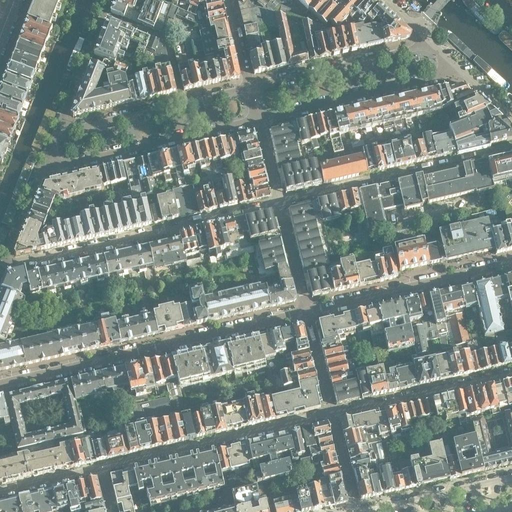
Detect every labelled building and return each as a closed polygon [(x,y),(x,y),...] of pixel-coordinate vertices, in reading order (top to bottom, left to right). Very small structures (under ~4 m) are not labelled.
[(49,29),(49,28),(59,2),(53,0),(35,0),(28,20),(49,29)] [(144,5),(135,1),(132,0),(114,0),(114,2),(127,8),(126,10),(130,11),(127,20),(137,23),(144,5)] [(163,3),(156,0),(146,0),(144,5),(137,23),(153,30),(163,3)] [(198,6),(222,1),(221,0),(191,0),(190,4),(187,12),(178,9),(172,6),(167,17),(173,20),(175,16),(194,24),(197,23),(194,14),(198,6)] [(191,0),(174,0),(172,6),(178,9),(181,0),(190,4),(191,0)] [(258,0),(236,0),(239,11),(266,5),(258,0)] [(308,10),(296,0),(258,0),(266,5),(274,13),(284,16),(285,15),(302,20),(303,20),(308,10)] [(296,0),(308,10),(317,0),(296,0)] [(325,26),(348,0),(317,0),(308,10),(303,20),(303,21),(311,23),(323,27),(327,28),(325,26)] [(346,20),(363,0),(348,0),(325,26),(327,28),(336,30),(346,20)] [(367,19),(379,6),(371,0),(363,0),(346,20),(351,21),(363,24),(367,19)] [(460,0),(465,6),(490,31),(493,34),(494,34),(495,34),(496,34),(497,34),(498,34),(498,33),(499,33),(499,32),(500,32),(500,31),(500,30),(500,29),(499,26),(473,0),(460,0)] [(225,16),(222,4),(222,1),(198,6),(194,14),(197,23),(225,16)] [(130,11),(126,10),(127,8),(114,2),(110,13),(127,20),(130,11)] [(161,33),(167,17),(172,6),(163,3),(153,30),(161,33)] [(276,20),(274,13),(266,5),(239,11),(243,28),(263,23),(276,20)] [(396,22),(379,6),(367,19),(373,24),(376,21),(382,26),(380,28),(389,31),(396,22)] [(78,33),(86,36),(95,12),(87,9),(78,33)] [(286,24),(284,16),(274,13),(276,20),(277,26),(286,24)] [(231,41),(228,28),(227,24),(225,16),(197,23),(199,32),(213,28),(217,45),(231,41)] [(47,42),(52,30),(49,29),(49,28),(49,29),(28,20),(27,21),(23,32),(47,42)] [(116,35),(120,25),(107,20),(103,30),(116,35)] [(313,30),(311,23),(303,21),(303,20),(302,20),(302,21),(304,32),(313,30)] [(358,50),(351,21),(346,20),(336,30),(327,28),(323,27),(330,56),(333,56),(333,57),(338,56),(338,54),(342,54),(342,55),(347,53),(347,52),(351,51),(351,53),(356,51),(356,50),(358,50)] [(383,44),(379,28),(380,28),(382,26),(376,21),(373,24),(371,26),(363,24),(351,21),(358,50),(383,44)] [(410,35),(396,22),(389,31),(380,28),(379,28),(383,44),(387,43),(409,38),(410,35)] [(257,34),(256,30),(264,28),(263,23),(243,28),(245,37),(257,34)] [(330,56),(323,27),(311,23),(313,30),(315,40),(317,49),(319,59),(330,56)] [(288,33),(286,24),(277,26),(279,35),(288,33)] [(129,41),(133,31),(120,25),(116,35),(124,39),(129,41)] [(217,45),(213,28),(199,32),(201,40),(205,57),(223,52),(233,50),(231,41),(217,45)] [(511,47),(511,36),(504,29),(499,34),(511,47)] [(124,39),(116,35),(103,30),(100,38),(127,48),(128,45),(122,43),(124,39)] [(315,40),(313,30),(304,32),(306,41),(315,40)] [(446,38),(471,61),(476,55),(452,31),(449,30),(444,35),(446,38)] [(139,63),(150,37),(133,31),(129,41),(139,45),(132,61),(139,63)] [(43,53),(47,42),(23,32),(19,43),(43,53)] [(290,43),(288,33),(279,35),(280,41),(281,45),(290,43)] [(259,43),(257,34),(245,37),(247,46),(259,43)] [(79,36),(68,65),(68,66),(68,67),(69,68),(70,69),(71,69),(72,69),(73,68),(74,68),(85,39),(79,36)] [(153,59),(160,42),(150,37),(139,63),(139,64),(148,62),(154,60),(153,59)] [(127,48),(100,38),(97,45),(118,54),(120,50),(125,52),(127,48)] [(211,84),(207,67),(205,57),(201,40),(191,42),(196,63),(202,87),(211,84)] [(317,49),(315,40),(306,41),(308,51),(317,49)] [(283,55),(281,45),(280,41),(260,46),(261,53),(265,72),(286,67),(283,55)] [(169,65),(164,43),(160,42),(153,59),(154,60),(155,68),(159,68),(169,65)] [(38,64),(43,53),(19,43),(14,54),(38,64)] [(261,53),(260,46),(259,43),(247,46),(249,55),(261,53)] [(293,53),(290,43),(281,45),(283,55),(293,53)] [(118,54),(97,45),(93,55),(104,59),(114,64),(117,57),(122,59),(124,56),(118,54)] [(308,62),(306,52),(305,47),(302,48),(303,53),(293,55),(295,65),(308,62)] [(319,59),(317,49),(308,51),(310,61),(319,59)] [(239,76),(233,50),(223,52),(225,62),(229,80),(238,78),(239,76)] [(265,72),(261,53),(249,55),(254,74),(265,72)] [(295,65),(293,55),(293,53),(283,55),(286,67),(295,65)] [(34,75),(38,64),(14,54),(10,65),(34,75)] [(187,65),(185,55),(175,57),(177,67),(187,65)] [(477,56),(473,61),(503,89),(503,90),(504,90),(505,90),(506,90),(506,89),(507,89),(508,89),(508,88),(509,87),(509,86),(509,85),(509,84),(508,83),(508,82),(477,56)] [(127,69),(114,64),(104,59),(101,68),(104,69),(111,72),(112,72),(118,75),(123,77),(127,69)] [(220,82),(217,66),(215,60),(210,62),(211,66),(207,67),(211,84),(220,82)] [(229,80),(225,62),(222,62),(223,65),(217,66),(220,82),(221,82),(229,80)] [(114,107),(129,103),(129,104),(131,103),(125,80),(125,77),(123,77),(118,75),(113,76),(112,72),(111,72),(105,73),(108,85),(102,87),(103,92),(95,94),(104,69),(101,68),(90,63),(87,72),(80,90),(80,89),(77,96),(76,98),(77,98),(70,115),(72,117),(81,115),(105,109),(105,110),(114,107)] [(196,63),(187,65),(177,67),(183,91),(202,87),(196,63)] [(30,86),(34,75),(10,65),(5,77),(30,86)] [(175,93),(169,65),(159,68),(165,95),(175,93)] [(165,95),(159,68),(154,70),(156,76),(151,77),(156,97),(165,95)] [(156,97),(151,77),(147,78),(146,73),(141,74),(142,76),(147,99),(156,97)] [(70,76),(63,74),(51,104),(51,105),(50,106),(51,107),(51,108),(51,109),(52,110),(53,110),(54,109),(55,109),(56,108),(57,107),(70,76)] [(147,99),(142,76),(137,77),(139,84),(135,84),(139,101),(147,99)] [(25,97),(30,86),(5,77),(1,88),(25,97)] [(139,101),(135,84),(134,78),(125,80),(131,103),(139,101)] [(459,97),(470,92),(462,84),(447,88),(452,105),(453,105),(456,103),(461,101),(459,97)] [(0,100),(21,108),(25,97),(1,88),(0,90),(0,100)] [(452,105),(447,88),(441,89),(433,91),(440,110),(452,105)] [(440,111),(440,110),(433,91),(422,94),(426,112),(431,111),(431,113),(440,111)] [(458,107),(477,98),(470,92),(459,97),(461,101),(456,103),(458,107)] [(426,112),(422,94),(411,96),(416,117),(422,115),(422,113),(426,112)] [(416,117),(411,96),(400,99),(404,117),(408,116),(409,118),(416,117)] [(456,116),(483,104),(477,98),(458,107),(453,109),(456,116)] [(404,117),(400,99),(389,101),(394,122),(400,121),(400,118),(404,117)] [(0,113),(16,120),(21,108),(0,100),(0,113)] [(394,122),(389,101),(378,104),(382,122),(386,121),(387,124),(394,122)] [(382,122),(378,104),(366,106),(371,127),(378,126),(377,123),(382,122)] [(459,122),(489,109),(483,104),(456,116),(459,122)] [(371,127),(366,106),(355,109),(360,127),(364,126),(365,129),(371,127)] [(45,108),(30,146),(40,150),(55,113),(45,108)] [(360,127),(355,109),(344,111),(349,132),(356,131),(355,128),(360,127)] [(511,140),(511,130),(501,120),(489,109),(459,122),(448,127),(448,129),(453,141),(456,153),(511,140)] [(349,132),(344,111),(333,114),(338,135),(349,132)] [(24,123),(16,120),(0,113),(0,139),(9,143),(9,142),(15,145),(24,123)] [(338,135),(333,114),(324,116),(328,137),(333,136),(335,143),(340,142),(338,135)] [(329,141),(328,137),(324,116),(314,118),(320,144),(329,141)] [(320,144),(314,118),(304,120),(309,141),(310,140),(313,154),(315,153),(314,149),(321,148),(320,144)] [(301,145),(310,143),(309,141),(304,120),(277,127),(278,129),(268,131),(277,167),(299,162),(299,160),(304,158),(301,145)] [(256,143),(253,132),(237,136),(239,147),(245,145),(256,143)] [(436,158),(431,139),(430,133),(421,135),(422,143),(426,160),(436,158)] [(456,153),(453,141),(451,141),(450,135),(431,139),(436,158),(456,153)] [(238,157),(233,137),(224,139),(229,159),(233,158),(234,164),(239,163),(239,162),(238,157)] [(0,151),(5,154),(9,143),(0,139),(0,151)] [(229,159),(224,139),(215,142),(221,167),(225,166),(224,160),(229,159)] [(375,143),(374,139),(363,141),(364,147),(370,145),(370,144),(375,143)] [(415,163),(411,146),(410,139),(399,142),(405,165),(415,163)] [(364,147),(363,141),(352,144),(353,148),(353,149),(364,147)] [(221,167),(215,142),(207,143),(211,161),(212,162),(216,161),(217,163),(215,164),(216,168),(221,167)] [(405,165),(399,142),(388,144),(394,168),(405,165)] [(211,161),(207,143),(199,146),(204,168),(205,168),(209,167),(208,162),(211,161)] [(258,151),(256,143),(245,145),(247,154),(258,151)] [(426,160),(422,143),(411,146),(415,163),(426,160)] [(394,168),(388,144),(380,146),(381,151),(385,170),(394,168)] [(208,182),(205,168),(204,168),(199,146),(190,148),(194,165),(199,163),(201,173),(200,175),(202,183),(208,182)] [(385,170),(381,151),(377,151),(376,147),(371,148),(376,172),(377,172),(385,170)] [(194,166),(194,165),(190,148),(176,151),(185,187),(190,186),(186,168),(194,166)] [(376,172),(371,148),(362,150),(363,156),(367,174),(376,172)] [(185,187),(176,151),(167,153),(171,170),(176,189),(185,187)] [(258,151),(247,154),(238,157),(239,162),(243,161),(243,165),(244,164),(261,160),(258,151)] [(17,188),(24,192),(38,157),(38,156),(38,155),(37,154),(36,153),(35,153),(34,153),(33,153),(32,153),(32,154),(31,154),(31,155),(17,188)] [(171,170),(167,153),(158,156),(162,172),(165,183),(172,181),(171,177),(170,178),(168,171),(171,170)] [(511,154),(490,160),(487,160),(495,192),(499,191),(511,186),(511,154)] [(162,172),(158,156),(151,157),(151,155),(146,156),(147,158),(146,158),(152,183),(160,181),(158,173),(162,172)] [(367,174),(363,156),(318,166),(322,185),(367,174)] [(152,183),(146,158),(134,161),(142,197),(144,196),(155,194),(152,183)] [(263,169),(262,165),(261,160),(244,164),(245,168),(240,169),(242,174),(247,173),(263,169)] [(495,192),(487,160),(460,167),(459,167),(459,168),(459,170),(425,177),(425,176),(424,175),(423,175),(397,181),(397,182),(397,184),(395,184),(395,183),(387,184),(387,186),(393,209),(403,207),(405,215),(407,215),(406,210),(422,207),(421,204),(427,202),(427,204),(475,193),(475,194),(492,190),(493,195),(495,192)] [(142,197),(134,161),(121,164),(125,181),(127,190),(129,200),(130,200),(140,198),(142,197)] [(321,185),(316,165),(316,162),(300,166),(299,162),(277,167),(281,185),(283,184),(285,193),(321,185)] [(125,181),(121,164),(116,165),(115,163),(111,164),(112,166),(106,167),(110,184),(125,181)] [(110,184),(106,167),(98,169),(102,186),(110,184)] [(103,190),(102,186),(98,169),(70,176),(75,197),(103,190)] [(267,186),(263,169),(247,173),(249,181),(251,181),(252,187),(253,189),(267,186)] [(75,197),(70,176),(42,182),(39,191),(54,197),(61,200),(60,195),(64,194),(65,199),(75,197)] [(237,205),(230,177),(221,179),(224,189),(228,207),(237,205)] [(248,202),(245,188),(243,181),(234,183),(239,204),(248,202)] [(207,212),(202,190),(201,184),(195,185),(194,185),(190,186),(185,187),(176,189),(172,190),(174,197),(178,218),(207,212)] [(393,209),(387,186),(387,184),(379,186),(379,188),(378,188),(377,186),(357,191),(363,219),(364,219),(367,231),(387,227),(383,211),(393,209)] [(270,197),(267,186),(253,189),(255,200),(270,197)] [(511,186),(499,191),(506,216),(508,224),(511,223),(511,186)] [(255,200),(253,189),(252,187),(245,188),(248,202),(255,200)] [(216,210),(212,193),(208,194),(207,189),(202,190),(207,212),(216,210)] [(228,207),(224,189),(218,190),(219,194),(216,195),(219,209),(228,207)] [(129,200),(127,190),(112,193),(115,203),(121,202),(126,201),(129,200)] [(50,209),(54,197),(39,191),(33,205),(48,211),(55,214),(56,211),(52,209),(50,209)] [(363,219),(357,191),(356,191),(334,197),(340,219),(341,225),(347,223),(343,212),(356,208),(359,220),(363,219)] [(151,225),(144,196),(142,197),(140,198),(141,202),(136,203),(142,227),(151,225)] [(330,253),(323,223),(340,219),(334,197),(334,196),(296,206),(296,208),(287,210),(289,217),(307,289),(309,289),(311,298),(317,297),(333,293),(328,273),(325,274),(323,267),(328,265),(329,264),(327,254),(330,253)] [(2,223),(10,226),(21,201),(12,197),(2,223)] [(178,218),(174,197),(156,201),(157,206),(161,222),(178,218)] [(114,234),(107,205),(105,198),(99,199),(100,205),(103,206),(104,211),(99,212),(104,236),(114,234)] [(142,227),(136,203),(131,205),(130,200),(129,200),(126,201),(132,229),(142,227)] [(132,229),(126,201),(121,202),(122,207),(117,208),(123,231),(132,229)] [(123,231),(117,208),(112,209),(111,204),(107,205),(114,234),(123,231)] [(47,215),(48,211),(33,205),(30,212),(47,219),(50,220),(51,219),(52,217),(47,215)] [(161,222),(157,206),(150,207),(151,213),(153,224),(161,222)] [(104,236),(99,212),(94,213),(93,209),(88,210),(89,214),(95,238),(104,236)] [(280,239),(275,220),(273,220),(271,211),(244,217),(247,232),(249,240),(258,238),(260,244),(280,239)] [(44,225),(47,219),(30,212),(27,222),(41,228),(46,229),(46,230),(52,228),(51,225),(48,225),(47,226),(44,225)] [(89,214),(79,216),(80,220),(85,240),(95,238),(89,214)] [(247,232),(244,217),(233,220),(238,241),(243,239),(241,233),(247,232)] [(66,244),(61,222),(55,223),(54,219),(51,219),(50,220),(51,225),(52,228),(57,247),(66,244)] [(85,240),(80,220),(74,222),(73,219),(69,220),(70,223),(75,242),(85,240)] [(75,242),(70,223),(69,220),(61,222),(66,244),(75,242)] [(240,248),(238,241),(233,220),(222,223),(229,247),(229,250),(240,248)] [(494,250),(489,229),(487,221),(467,226),(465,223),(459,224),(458,228),(438,232),(441,246),(445,261),(494,250)] [(41,250),(38,238),(38,237),(37,237),(41,228),(27,222),(26,222),(13,253),(15,256),(41,250)] [(229,247),(222,223),(212,225),(218,250),(229,247)] [(511,250),(511,240),(508,224),(503,225),(504,229),(499,231),(505,252),(511,250)] [(218,250),(212,225),(202,227),(202,228),(207,249),(208,253),(214,251),(216,258),(226,256),(225,253),(225,252),(219,254),(218,250)] [(0,228),(0,251),(8,230),(1,227),(0,228)] [(428,265),(424,248),(420,228),(417,229),(408,231),(407,227),(383,232),(389,245),(392,244),(399,272),(428,265)] [(57,247),(52,228),(46,230),(50,248),(57,247)] [(207,249),(202,228),(192,230),(197,246),(198,252),(207,249)] [(505,252),(499,231),(494,232),(493,228),(489,229),(494,250),(495,255),(505,252)] [(50,248),(46,230),(46,229),(41,234),(42,238),(38,238),(41,250),(50,248)] [(197,246),(192,230),(186,231),(191,252),(194,252),(193,246),(197,246)] [(191,252),(186,231),(179,233),(180,239),(183,249),(186,248),(188,253),(191,252)] [(185,261),(183,249),(180,239),(167,242),(172,264),(185,261)] [(287,266),(285,257),(280,239),(260,244),(253,246),(254,251),(255,254),(254,256),(258,276),(260,277),(265,275),(266,277),(277,274),(276,269),(287,266)] [(172,264),(167,242),(148,247),(153,265),(153,268),(172,264)] [(445,261),(441,246),(438,247),(437,245),(424,248),(428,265),(445,261)] [(153,265),(148,247),(140,249),(140,248),(134,250),(126,252),(131,274),(134,273),(133,270),(138,268),(139,272),(146,271),(145,267),(153,265)] [(396,272),(391,250),(372,255),(373,258),(376,267),(379,282),(397,278),(396,272)] [(131,274),(126,252),(118,254),(112,255),(104,257),(108,275),(116,274),(117,277),(123,276),(122,272),(127,271),(128,275),(131,274)] [(359,287),(354,266),(351,254),(345,255),(347,262),(339,264),(339,265),(332,267),(333,272),(328,273),(333,293),(345,290),(349,289),(359,287)] [(108,275),(104,257),(97,258),(93,259),(93,260),(87,261),(91,279),(96,278),(97,282),(103,281),(102,277),(108,275)] [(379,282),(376,267),(373,258),(363,261),(364,263),(354,266),(359,287),(379,282)] [(91,279),(87,261),(81,262),(76,263),(70,265),(75,283),(80,282),(81,286),(87,284),(86,281),(91,279)] [(75,283),(70,265),(64,266),(59,267),(54,269),(58,287),(63,286),(64,290),(70,288),(69,284),(75,283)] [(291,281),(287,266),(276,269),(277,274),(280,283),(291,281)] [(28,288),(25,275),(24,268),(19,269),(19,270),(11,271),(9,272),(6,275),(6,274),(5,276),(6,276),(0,289),(19,296),(22,289),(24,288),(28,288)] [(58,287),(54,269),(48,270),(43,271),(37,272),(35,273),(39,291),(47,290),(47,293),(53,292),(53,288),(58,287)] [(39,291),(35,273),(33,273),(25,275),(28,288),(30,294),(39,291)] [(511,289),(511,275),(503,278),(506,291),(511,289)] [(504,336),(497,308),(509,305),(509,304),(506,291),(503,278),(460,288),(466,316),(478,313),(484,337),(491,336),(491,339),(495,338),(504,336)] [(295,298),(291,281),(280,283),(281,287),(283,286),(287,304),(293,302),(294,302),(294,301),(295,301),(295,300),(295,299),(295,298)] [(270,308),(266,290),(265,287),(260,288),(259,286),(203,299),(208,322),(214,321),(221,319),(226,318),(233,316),(245,314),(245,313),(252,312),(257,311),(264,309),(270,308)] [(287,304),(283,286),(281,287),(277,288),(276,286),(272,287),(272,289),(266,290),(270,308),(276,306),(281,305),(287,304)] [(469,343),(463,321),(467,320),(466,316),(460,288),(455,289),(442,292),(437,294),(445,325),(450,324),(456,350),(462,375),(482,371),(477,349),(475,342),(469,343)] [(0,320),(12,326),(20,306),(23,298),(19,296),(0,289),(0,320)] [(208,322),(203,299),(201,289),(187,292),(190,304),(195,325),(203,323),(204,324),(208,323),(208,322)] [(195,325),(190,304),(183,306),(182,301),(183,301),(180,290),(175,291),(178,304),(183,328),(195,325)] [(448,337),(445,325),(437,294),(428,296),(432,310),(429,311),(419,313),(421,320),(422,326),(426,341),(439,339),(448,337)] [(429,311),(425,296),(416,299),(419,313),(429,311)] [(421,320),(419,313),(416,299),(403,302),(408,323),(421,320)] [(413,345),(410,329),(408,323),(403,302),(394,304),(398,321),(402,320),(404,329),(400,330),(404,347),(413,345)] [(183,328),(178,304),(152,311),(153,315),(158,334),(183,328)] [(394,329),(392,324),(395,323),(394,322),(398,321),(394,304),(377,308),(381,325),(385,324),(385,326),(387,325),(389,331),(386,331),(387,333),(384,334),(388,351),(404,347),(400,330),(397,330),(396,329),(394,329)] [(390,362),(388,351),(384,334),(381,325),(377,308),(364,311),(369,330),(377,365),(381,364),(383,373),(394,370),(394,369),(392,361),(390,362)] [(369,330),(364,311),(350,314),(318,322),(320,332),(318,333),(320,343),(343,337),(343,338),(344,337),(343,337),(347,336),(347,332),(357,330),(358,333),(369,330)] [(158,334),(153,315),(147,317),(146,313),(139,315),(140,318),(134,320),(139,338),(146,337),(151,336),(158,334)] [(139,338),(134,320),(129,321),(128,318),(121,319),(122,323),(116,324),(120,343),(127,341),(132,340),(139,338)] [(120,343),(116,324),(114,319),(94,323),(95,325),(100,348),(120,343)] [(0,339),(6,342),(12,326),(0,320),(0,339)] [(100,348),(95,325),(86,327),(91,350),(100,348)] [(306,341),(303,329),(303,328),(302,328),(302,327),(301,326),(300,326),(299,326),(291,328),(295,343),(306,341)] [(426,341),(422,326),(410,329),(413,345),(416,356),(421,354),(428,353),(425,341),(426,341)] [(91,350),(86,327),(67,331),(73,354),(80,352),(80,353),(85,351),(91,350)] [(293,341),(290,329),(280,331),(283,343),(293,341)] [(73,354),(67,331),(47,336),(52,359),(60,357),(65,356),(73,354)] [(285,351),(283,343),(280,331),(269,334),(274,354),(285,351)] [(275,358),(274,354),(269,334),(258,336),(263,360),(275,358)] [(52,359),(47,336),(28,340),(33,363),(40,362),(45,361),(52,359)] [(263,360),(258,336),(246,339),(253,368),(260,366),(261,366),(265,365),(263,360)] [(511,364),(507,347),(505,336),(504,336),(495,338),(497,348),(501,366),(511,364)] [(339,347),(338,343),(344,342),(343,338),(343,337),(320,343),(322,351),(339,347)] [(253,368),(246,339),(226,344),(233,373),(253,368)] [(33,363),(28,340),(20,342),(25,365),(33,363)] [(501,366),(497,348),(492,349),(490,340),(485,341),(487,350),(492,369),(501,366)] [(308,350),(306,341),(295,343),(297,353),(308,350)] [(25,365),(20,342),(0,347),(0,359),(2,370),(11,368),(11,369),(17,367),(25,365)] [(233,373),(226,344),(206,349),(202,350),(209,378),(233,373)] [(347,353),(346,349),(341,350),(340,347),(339,347),(322,351),(324,359),(343,354),(347,353)] [(492,369),(487,350),(480,352),(479,348),(477,349),(482,371),(492,369)] [(209,378),(202,350),(183,354),(190,383),(209,378)] [(311,360),(308,350),(297,353),(287,355),(288,359),(291,359),(293,365),(311,360)] [(462,375),(456,350),(451,351),(453,357),(447,358),(452,378),(462,375)] [(439,381),(434,359),(434,360),(434,359),(432,352),(428,353),(421,354),(428,383),(439,381)] [(190,383),(183,354),(171,357),(178,386),(190,383)] [(345,363),(343,354),(324,359),(326,367),(345,363)] [(428,383),(421,354),(416,356),(411,357),(413,365),(418,386),(428,383)] [(452,378),(447,358),(446,356),(434,359),(434,360),(434,359),(439,381),(452,378)] [(178,386),(171,357),(159,360),(165,383),(168,394),(169,400),(181,398),(178,386)] [(165,383),(159,360),(150,362),(155,385),(165,383)] [(313,371),(311,362),(311,360),(293,365),(292,365),(294,371),(288,372),(289,377),(313,371)] [(154,387),(148,362),(139,365),(146,394),(150,393),(149,388),(154,387)] [(348,373),(345,363),(326,367),(329,377),(341,375),(348,373)] [(388,393),(384,378),(383,373),(381,364),(377,365),(376,365),(377,371),(374,372),(379,395),(388,393)] [(147,399),(146,394),(139,365),(124,368),(128,386),(129,390),(123,391),(119,392),(126,423),(132,422),(132,423),(139,422),(134,402),(147,399)] [(418,386),(413,365),(394,369),(394,370),(396,375),(399,390),(407,388),(418,386)] [(379,395),(374,372),(370,373),(368,367),(364,368),(365,374),(371,397),(379,395)] [(128,386),(124,368),(120,369),(105,372),(105,373),(95,375),(92,376),(86,377),(90,397),(106,393),(106,391),(112,390),(113,394),(119,392),(123,391),(122,387),(128,386)] [(316,380),(313,371),(289,377),(288,372),(280,374),(283,388),(286,388),(316,380)] [(371,397),(365,374),(355,376),(356,381),(343,384),(331,387),(336,405),(371,397)] [(343,384),(341,375),(329,377),(331,387),(343,384)] [(399,390),(396,375),(384,378),(388,393),(399,390)] [(90,397),(86,377),(80,379),(80,378),(76,379),(70,381),(73,393),(75,401),(90,397)] [(320,400),(316,381),(316,380),(286,388),(287,393),(270,397),(270,398),(275,419),(320,409),(319,405),(322,404),(321,400),(320,400)] [(73,393),(70,381),(69,381),(61,383),(59,383),(59,384),(62,394),(62,395),(73,393)] [(511,405),(511,391),(510,382),(502,383),(507,407),(511,405)] [(507,407),(502,383),(492,385),(498,409),(507,407)] [(62,394),(59,384),(50,386),(52,397),(62,394)] [(498,409),(492,385),(486,387),(484,387),(489,410),(488,410),(490,416),(492,416),(499,414),(498,409)] [(52,397),(50,386),(44,387),(41,388),(34,389),(31,390),(25,392),(28,402),(52,397)] [(489,410),(484,387),(475,390),(480,412),(488,410),(489,410)] [(480,412),(475,390),(464,392),(470,417),(469,417),(470,424),(470,425),(472,424),(471,421),(475,420),(474,416),(481,414),(480,412)] [(28,402),(25,392),(15,394),(18,405),(28,402)] [(470,417),(464,392),(452,395),(457,416),(460,426),(470,424),(469,417),(470,417)] [(75,401),(73,393),(62,395),(63,397),(65,406),(75,403),(75,401)] [(275,419),(270,398),(264,399),(262,393),(258,394),(258,398),(264,422),(275,419)] [(18,406),(18,405),(15,394),(14,394),(6,396),(5,396),(7,408),(18,406)] [(162,446),(156,422),(155,416),(172,412),(169,400),(168,394),(147,399),(134,402),(139,422),(132,423),(139,452),(150,449),(162,446)] [(264,422),(258,398),(254,399),(253,394),(249,395),(256,424),(264,422)] [(256,424),(249,395),(244,396),(246,401),(242,402),(247,426),(256,424)] [(457,416),(452,395),(432,400),(436,419),(445,417),(446,419),(457,416)] [(9,425),(3,397),(0,397),(0,422),(3,421),(4,426),(9,425)] [(433,415),(429,400),(421,402),(425,416),(433,415)] [(247,426),(242,402),(220,407),(226,431),(247,426)] [(425,416),(421,402),(414,404),(417,418),(425,416)] [(78,413),(76,405),(75,403),(65,406),(67,416),(78,413)] [(226,431),(220,407),(220,406),(215,408),(214,403),(208,404),(209,410),(215,434),(226,431)] [(417,418),(414,404),(405,406),(409,420),(417,418)] [(20,416),(18,406),(7,408),(10,419),(20,416)] [(411,428),(409,420),(405,406),(395,408),(399,428),(401,436),(405,435),(404,430),(411,428)] [(399,428),(395,408),(384,411),(390,434),(390,436),(395,435),(393,429),(399,428)] [(215,434),(209,410),(200,412),(200,415),(205,436),(215,434)] [(511,410),(504,413),(511,447),(511,450),(490,455),(482,418),(475,420),(471,421),(472,424),(472,426),(477,447),(480,458),(483,471),(491,470),(491,469),(497,468),(502,467),(502,466),(509,465),(511,464),(511,410)] [(390,434),(384,411),(351,419),(354,431),(360,430),(377,426),(379,437),(390,434)] [(80,424),(78,413),(67,416),(70,426),(80,424)] [(195,438),(190,417),(190,414),(179,416),(185,441),(195,438)] [(205,436),(200,415),(190,417),(195,438),(205,436)] [(23,426),(20,416),(10,419),(12,429),(23,426)] [(185,441),(179,416),(168,419),(174,444),(185,441)] [(174,444),(168,419),(156,422),(162,446),(174,444)] [(354,431),(351,419),(340,421),(343,434),(354,431)] [(139,452),(132,423),(132,422),(126,423),(121,424),(128,454),(139,452)] [(80,424),(70,426),(69,426),(72,437),(76,436),(83,434),(80,424)] [(128,454),(121,424),(99,430),(101,441),(106,460),(128,454)] [(330,435),(327,424),(311,428),(314,439),(330,435)] [(25,436),(23,426),(12,429),(15,439),(25,436)] [(72,437),(69,426),(58,429),(61,439),(67,438),(72,437)] [(480,458),(477,447),(472,426),(469,426),(471,437),(463,439),(466,453),(474,451),(476,459),(468,461),(472,474),(483,471),(480,458)] [(316,448),(314,439),(311,428),(301,430),(306,450),(316,448)] [(61,439),(58,429),(47,431),(50,442),(61,439)] [(369,445),(367,435),(362,436),(360,430),(354,431),(343,434),(347,450),(369,445)] [(50,442),(47,431),(37,434),(39,444),(50,442)] [(304,457),(298,431),(289,433),(293,451),(293,453),(289,454),(291,461),(297,460),(297,458),(304,457)] [(296,474),(294,467),(290,468),(288,461),(277,463),(275,458),(283,456),(283,453),(293,451),(289,433),(244,444),(249,468),(250,473),(254,472),(257,484),(296,474)] [(39,444),(37,434),(26,436),(28,447),(39,444)] [(332,444),(330,435),(314,439),(316,448),(332,444)] [(28,447),(26,436),(25,436),(15,439),(17,450),(21,449),(28,447)] [(85,465),(80,443),(78,443),(76,436),(72,437),(67,438),(74,467),(85,465)] [(39,444),(28,447),(21,449),(22,454),(27,477),(33,475),(33,477),(50,473),(50,470),(53,469),(54,471),(65,468),(65,469),(74,467),(67,438),(61,439),(50,442),(39,444)] [(472,474),(468,461),(461,462),(459,454),(466,453),(463,439),(452,442),(455,457),(460,477),(472,474)] [(95,462),(91,444),(90,440),(80,443),(85,465),(95,462)] [(106,460),(101,441),(91,444),(95,462),(106,460)] [(389,458),(385,441),(369,445),(372,456),(373,456),(375,455),(377,464),(387,461),(386,459),(389,458)] [(449,479),(441,448),(440,442),(437,443),(437,444),(428,446),(431,459),(418,462),(417,458),(409,460),(411,469),(415,487),(449,479)] [(249,468),(244,444),(225,449),(230,470),(230,472),(249,468)] [(334,453),(332,444),(316,448),(306,450),(308,459),(318,457),(334,453)] [(372,456),(369,445),(347,450),(350,461),(372,456)] [(460,477),(455,457),(450,458),(448,451),(446,452),(445,447),(441,448),(449,479),(449,482),(453,481),(453,479),(460,477)] [(230,470),(225,449),(215,452),(220,473),(230,470)] [(221,480),(220,473),(215,452),(204,454),(208,471),(214,469),(215,475),(209,476),(212,490),(231,486),(230,483),(229,478),(221,480)] [(337,466),(334,453),(318,457),(321,469),(337,466)] [(27,477),(22,454),(6,458),(12,482),(23,479),(22,478),(27,477)] [(212,490),(209,476),(203,478),(202,472),(208,471),(204,454),(194,456),(202,493),(212,490)] [(202,493),(194,456),(183,459),(187,476),(193,474),(194,480),(188,481),(191,495),(202,493)] [(370,468),(369,463),(374,462),(373,456),(372,456),(350,461),(353,472),(370,468)] [(415,487),(411,469),(409,470),(407,462),(399,464),(397,456),(389,458),(393,474),(400,472),(401,476),(405,490),(416,487),(415,487)] [(12,482),(6,458),(0,459),(0,483),(1,483),(1,484),(12,482)] [(191,495),(188,481),(182,483),(181,477),(187,476),(183,459),(172,461),(181,498),(191,495)] [(324,508),(317,480),(316,480),(311,459),(300,461),(303,476),(310,474),(312,481),(305,483),(306,489),(311,511),(324,508)] [(181,498),(172,461),(162,464),(166,480),(172,479),(173,485),(167,486),(170,500),(181,498)] [(170,500),(167,486),(161,487),(160,482),(166,480),(162,464),(151,466),(160,503),(170,500)] [(160,503),(151,466),(141,468),(144,485),(150,484),(152,490),(146,491),(149,505),(160,503)] [(337,466),(321,469),(314,471),(316,480),(323,479),(328,478),(339,475),(337,466)] [(366,474),(371,472),(376,471),(375,467),(370,468),(353,472),(358,491),(360,500),(371,497),(366,474)] [(142,492),(141,486),(144,485),(141,468),(132,470),(137,493),(140,507),(149,505),(146,491),(142,492)] [(394,492),(391,478),(389,469),(378,471),(384,494),(394,492)] [(133,511),(129,495),(137,493),(132,470),(109,476),(117,511),(133,511)] [(382,495),(378,477),(373,478),(371,472),(366,474),(371,497),(382,495)] [(342,483),(340,475),(339,475),(328,478),(330,486),(342,483)] [(405,490),(401,476),(391,478),(394,492),(405,490)] [(334,506),(329,486),(330,486),(328,478),(323,479),(325,487),(319,488),(324,508),(330,507),(330,509),(332,509),(331,507),(334,506)] [(101,501),(97,482),(96,479),(85,481),(90,504),(101,501)] [(90,504),(85,481),(74,484),(79,506),(90,504)] [(347,503),(342,483),(330,486),(329,486),(334,506),(347,503)] [(80,511),(79,506),(74,484),(64,486),(67,503),(66,505),(67,506),(68,511),(78,511),(80,511)] [(67,503),(64,486),(51,490),(55,508),(66,505),(67,503)] [(232,493),(231,493),(232,497),(235,511),(266,511),(264,499),(259,500),(258,497),(257,493),(256,486),(232,492),(232,493)] [(295,493),(294,488),(274,492),(275,499),(280,498),(284,497),(288,496),(296,494),(295,493)] [(307,511),(311,511),(306,489),(301,490),(302,492),(295,493),(296,494),(299,511),(307,511)] [(55,511),(55,508),(51,490),(29,495),(32,511),(55,511)] [(299,511),(296,494),(288,496),(289,499),(291,511),(299,511)] [(32,511),(29,495),(18,497),(21,511),(32,511)] [(21,511),(18,497),(0,501),(0,511),(21,511)] [(235,511),(232,497),(220,500),(221,503),(228,501),(230,510),(226,511),(225,509),(223,510),(223,511),(235,511)] [(291,511),(289,499),(285,500),(284,497),(280,498),(283,511),(291,511)] [(283,511),(280,498),(275,499),(276,501),(272,502),(274,511),(283,511)] [(101,501),(90,504),(79,506),(80,511),(84,510),(84,511),(94,511),(103,510),(101,501)]
